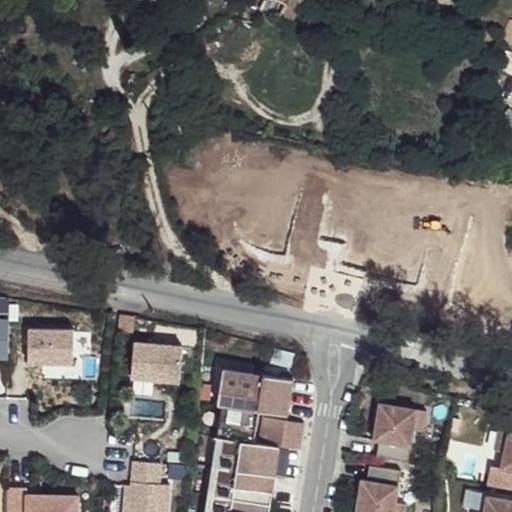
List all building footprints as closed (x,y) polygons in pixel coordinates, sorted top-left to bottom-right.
[(263,0),(260,8),(292,22),(302,0),(263,0)] [(361,0),(357,11),(366,14),(371,1),(361,0)] [(511,20),(510,20),(501,39),(511,44),(511,20)] [(421,23),(379,24),(373,31),(374,57),(422,57),(421,23)] [(350,33),(345,45),(352,48),(357,35),(350,33)] [(137,309),(123,307),(121,324),(136,327),(137,309)] [(0,351),(12,352),(12,313),(0,312),(0,351)] [(32,321),(32,356),(77,356),(77,321),(32,321)] [(184,343),(139,342),(139,377),(184,378),(184,343)] [(293,378),(224,368),(218,403),(288,414),(293,378)] [(426,429),(429,408),(383,401),(377,438),(382,439),(380,454),(412,459),(417,427),(426,429)] [(259,414),(222,408),(205,511),(262,511),(266,491),(273,492),(275,475),(268,474),(270,462),(277,463),(280,446),(254,442),(259,414)] [(305,421),(259,414),(254,442),(280,446),(301,449),(305,421)] [(511,429),(502,427),(497,448),(507,450),(504,466),(511,468),(511,429)] [(163,464),(128,461),(123,511),(168,511),(170,490),(162,484),(163,464)] [(277,463),(270,462),(268,474),(275,475),(277,463)] [(404,468),(373,463),(370,478),(364,477),(358,511),(406,511),(409,502),(398,500),(404,468)] [(12,479),(12,511),(83,511),(83,487),(32,487),(32,479),(12,479)] [(269,511),(273,492),(266,491),(262,511),(269,511)] [(511,511),(511,497),(490,494),(487,511),(477,510),(476,511),(511,511)]
